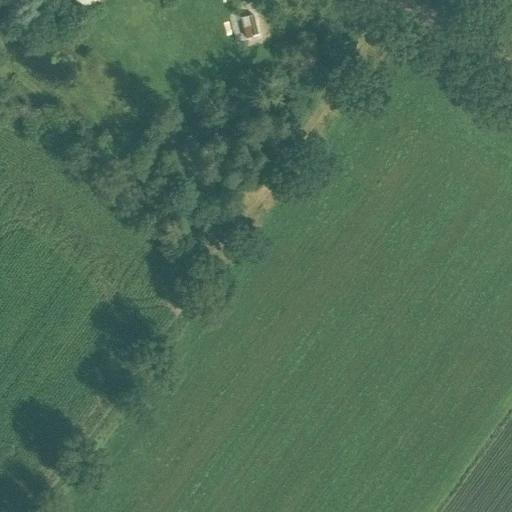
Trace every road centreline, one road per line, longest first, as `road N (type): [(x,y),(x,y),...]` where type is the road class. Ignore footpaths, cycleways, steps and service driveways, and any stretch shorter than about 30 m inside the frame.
road 1 (track): [(28,511),(409,1)]
road 2 (track): [(406,0),(511,69)]
